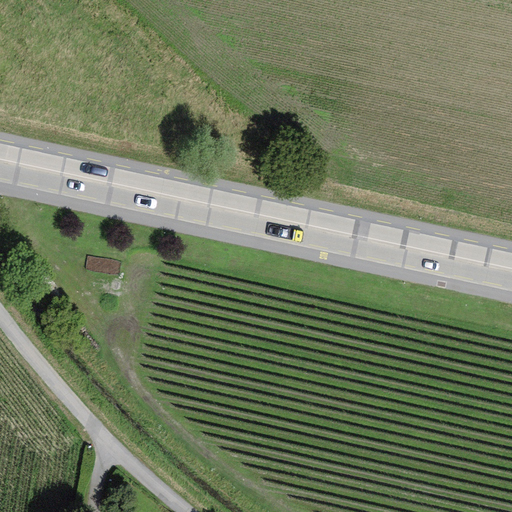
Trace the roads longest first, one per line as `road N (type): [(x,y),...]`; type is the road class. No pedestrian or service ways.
road 1 (primary): [(511,273),(0,163)]
road 2 (unclassified): [(0,316),(67,402),(200,511)]
